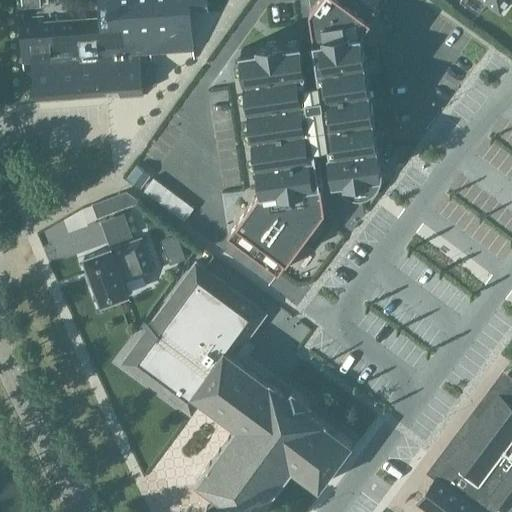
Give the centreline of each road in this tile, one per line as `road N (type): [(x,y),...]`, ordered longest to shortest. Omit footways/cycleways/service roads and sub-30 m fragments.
road 1 (residential): [(331,511),(422,391),(333,323),(511,94)]
road 2 (secondary): [(80,511),(0,343)]
